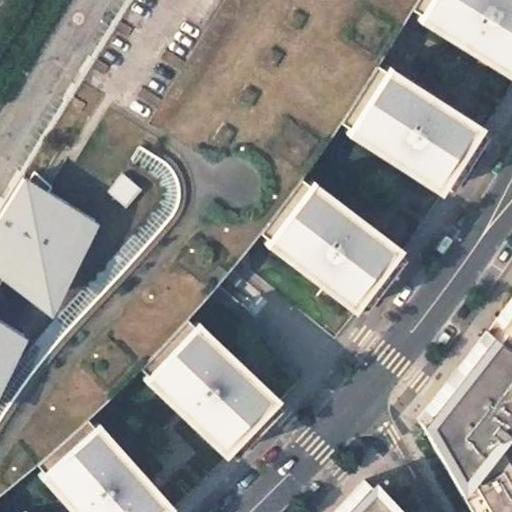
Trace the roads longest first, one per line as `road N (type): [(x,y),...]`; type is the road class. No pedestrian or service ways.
road 1 (tertiary): [(360,397),(511,189)]
road 2 (tertiary): [(249,511),(360,397)]
road 3 (residential): [(439,511),(387,422),(360,397)]
